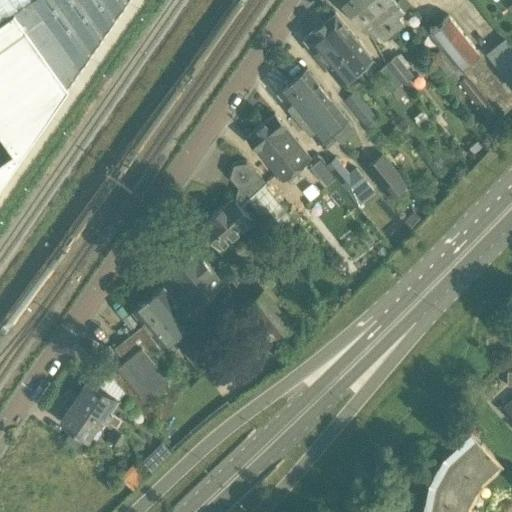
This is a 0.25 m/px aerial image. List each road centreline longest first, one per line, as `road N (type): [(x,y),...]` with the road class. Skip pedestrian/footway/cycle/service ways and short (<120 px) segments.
road 1 (unclassified): [(0,430),(296,0)]
road 2 (primary): [(375,320),(236,418),(134,511)]
road 3 (primary): [(255,511),(362,396),(414,322)]
road 4 (primary): [(511,183),(375,320)]
road 5 (primary): [(318,396),(196,511)]
road 6 (primary): [(414,322),(511,223)]
road 7 (primary): [(318,396),(414,322)]
